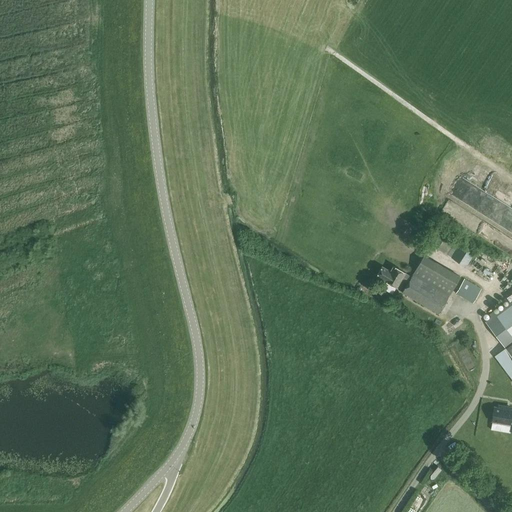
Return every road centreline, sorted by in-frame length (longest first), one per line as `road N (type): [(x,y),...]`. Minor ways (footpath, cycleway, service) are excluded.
road 1 (tertiary): [(172,461),(192,427),(200,369),(154,130),(149,0)]
road 2 (unclassified): [(395,511),(473,404),(485,347)]
